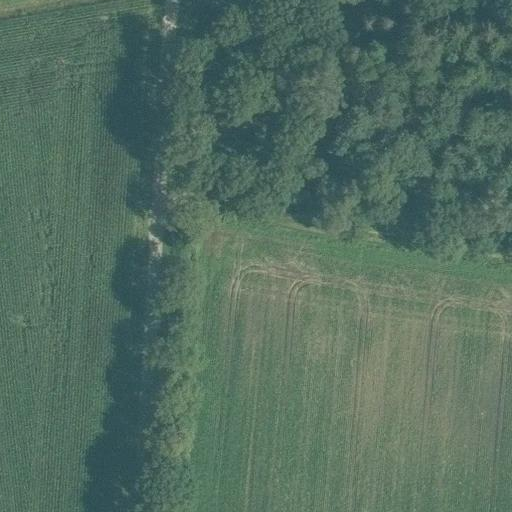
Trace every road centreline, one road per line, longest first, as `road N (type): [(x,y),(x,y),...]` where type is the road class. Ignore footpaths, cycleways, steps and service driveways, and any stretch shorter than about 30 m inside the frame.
road 1 (unclassified): [(172,0),(138,511)]
road 2 (track): [(511,251),(157,197)]
